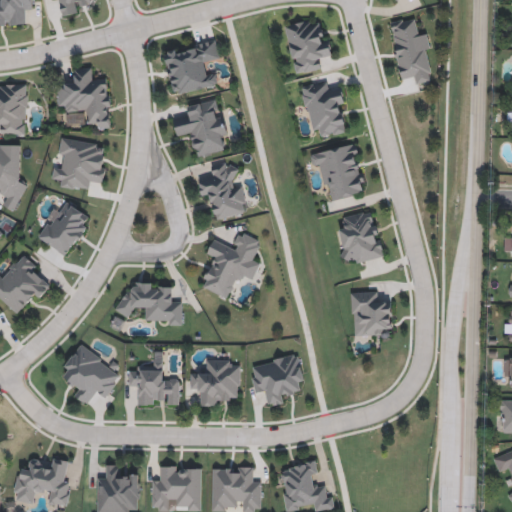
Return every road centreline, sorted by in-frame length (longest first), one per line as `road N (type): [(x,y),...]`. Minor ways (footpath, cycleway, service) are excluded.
road 1 (residential): [(5,373),(43,418),(69,432),(110,435),(285,438),(372,415),(409,391),(426,348),(424,289),(348,0)]
road 2 (residential): [(0,375),(66,317),(116,247),(146,146),(122,0)]
road 3 (tertiary): [(475,275),(484,0)]
road 4 (residential): [(0,61),(260,0)]
road 5 (tertiary): [(475,275),(461,287),(454,314),(449,511)]
road 6 (tertiary): [(473,511),(475,275)]
road 7 (residential): [(116,247),(159,253),(179,238),(176,209),(146,146)]
